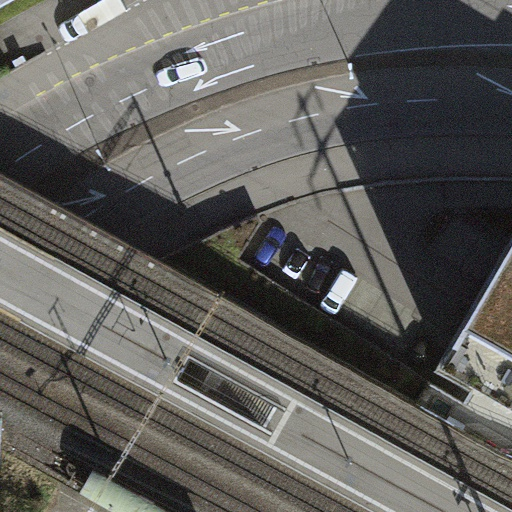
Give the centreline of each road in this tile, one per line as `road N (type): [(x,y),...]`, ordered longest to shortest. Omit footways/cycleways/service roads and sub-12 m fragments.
road 1 (secondary): [(0,285),(104,207),(260,133),(387,106),(511,94)]
road 2 (secondary): [(511,20),(389,17),(241,47),(124,94),(0,162)]
